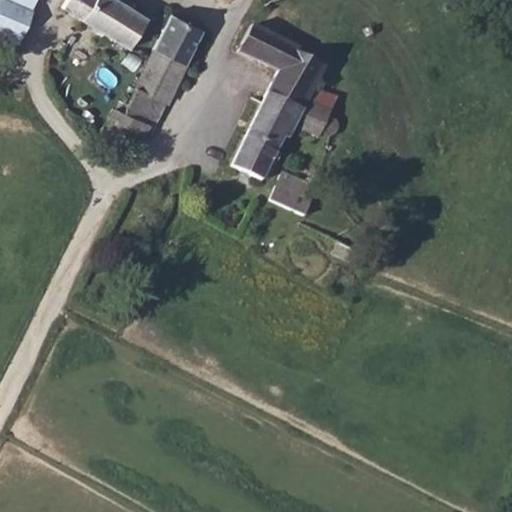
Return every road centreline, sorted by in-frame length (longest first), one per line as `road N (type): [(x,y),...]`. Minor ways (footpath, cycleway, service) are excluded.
road 1 (residential): [(246,0),(220,76),(184,135),(104,185)]
road 2 (track): [(0,396),(104,185)]
